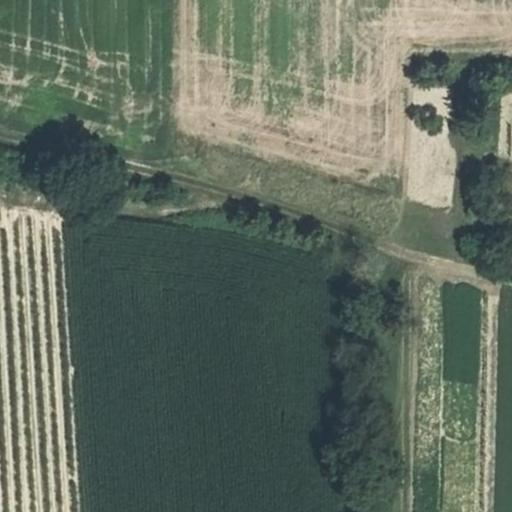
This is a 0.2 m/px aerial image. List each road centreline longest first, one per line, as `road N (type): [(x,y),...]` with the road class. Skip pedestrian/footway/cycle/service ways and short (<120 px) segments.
road 1 (track): [(0,132),(511,271)]
road 2 (track): [(0,186),(142,212),(223,191)]
